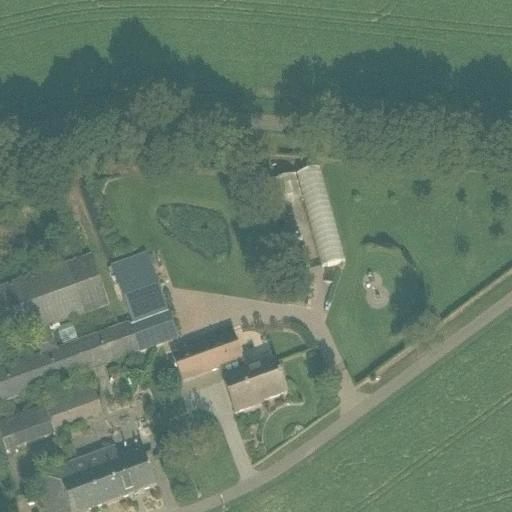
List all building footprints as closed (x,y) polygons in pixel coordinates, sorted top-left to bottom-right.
[(303,199),(319,269),(343,263),(322,170),(279,180),(284,203),(303,199)] [(73,378),(138,355),(128,327),(58,353),(49,329),(109,307),(91,260),(0,292),(0,508),(4,507),(0,497),(0,346),(32,335),(41,359),(0,373),(0,405),(63,382),(71,400),(37,413),(46,439),(86,424),(85,420),(101,414),(93,392),(80,396),(73,378)] [(167,313),(150,266),(115,279),(132,326),(167,313)] [(167,313),(132,326),(128,327),(138,355),(142,353),(178,340),(168,312),(167,313)] [(62,345),(77,342),(74,327),(59,330),(62,345)] [(247,375),(246,373),(233,337),(172,359),(182,386),(220,373),(224,381),(222,381),(235,416),(254,410),(253,407),(286,396),(275,365),(247,375)] [(34,480),(45,511),(92,511),(155,489),(143,457),(120,466),(115,450),(34,480)]
